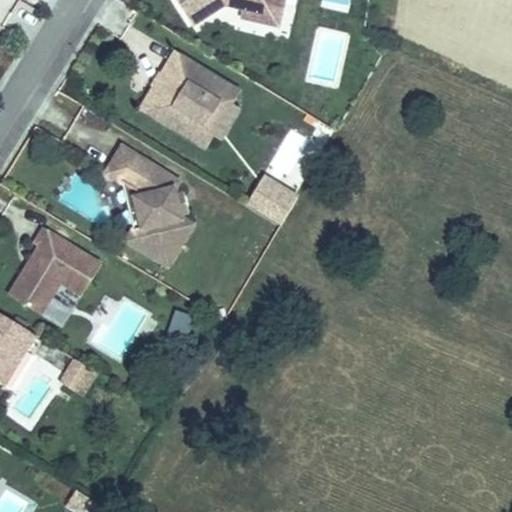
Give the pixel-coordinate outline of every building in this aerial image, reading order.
[(176,0),(192,26),(225,5),(243,9),(269,16),(272,0),(176,0)] [(284,0),(272,0),(269,16),(243,9),(241,18),(278,26),(284,0)] [(240,92),(175,53),(162,76),(170,80),(163,92),(155,87),(141,110),(205,149),(213,136),(216,131),(207,126),(220,104),(229,110),(232,104),(240,92)] [(162,76),(159,74),(152,85),(155,87),(163,92),(170,80),(162,76)] [(220,140),(239,109),(232,104),(229,110),(220,104),(207,126),(216,131),(213,136),(220,140)] [(316,120),(305,140),(320,148),(331,128),(316,120)] [(178,183),(123,148),(107,174),(123,184),(134,190),(143,227),(133,244),(168,266),(192,226),(180,218),(179,214),(175,197),(174,191),(178,183)] [(245,206),(281,226),(298,195),(262,175),(245,206)] [(134,190),(123,184),(134,230),(127,241),(133,244),(143,227),(134,190)] [(185,195),(175,197),(179,214),(189,212),(185,195)] [(101,265),(44,229),(34,244),(39,247),(29,263),(34,266),(31,271),(26,268),(9,296),(41,315),(61,284),(82,297),(101,265)] [(34,266),(29,263),(26,268),(31,271),(34,266)] [(194,318),(176,312),(168,337),(186,343),(194,318)] [(37,336),(0,313),(0,372),(16,346),(27,353),(37,336)] [(27,353),(16,346),(0,372),(0,383),(12,390),(33,356),(27,353)] [(76,392),(90,369),(75,360),(61,383),(76,392)] [(90,369),(76,392),(83,396),(97,373),(90,369)] [(79,511),(95,511),(100,506),(76,491),(67,504),(79,511)]
